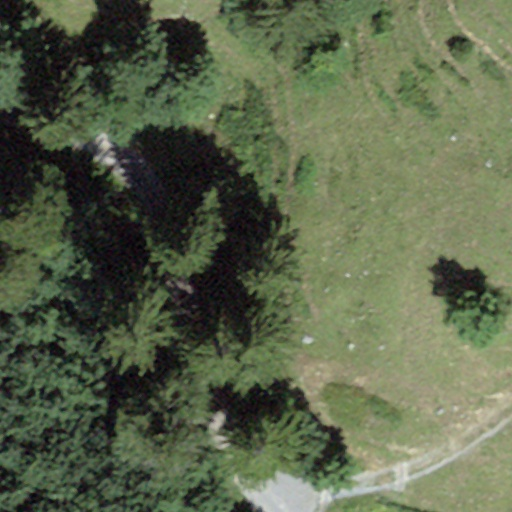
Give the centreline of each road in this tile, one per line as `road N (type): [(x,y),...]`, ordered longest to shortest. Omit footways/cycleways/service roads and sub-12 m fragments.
road 1 (track): [(0,109),(120,156),(174,229),(232,464),(268,510)]
road 2 (track): [(511,408),(438,464),(268,510)]
